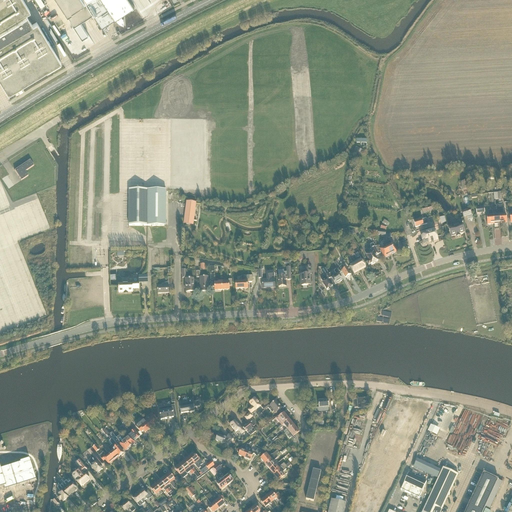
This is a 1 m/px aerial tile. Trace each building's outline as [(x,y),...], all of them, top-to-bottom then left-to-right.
[(23,0),(0,0),(0,81),(8,94),(61,63),(23,0)] [(56,0),(74,27),(93,14),(102,28),(117,19),(118,20),(117,21),(124,24),(124,17),(123,17),(122,15),(134,7),(129,0),(56,0)] [(14,171),(21,181),(28,176),(25,172),(34,166),(30,161),(14,171)] [(129,190),(129,226),(130,226),(147,226),(147,190),(129,190)] [(166,190),(147,190),(147,226),(166,226),(166,190)] [(184,220),(193,221),(196,203),(187,202),(184,220)] [(506,215),(504,216),(503,206),(499,206),(499,208),(500,224),(507,223),(506,215)] [(456,236),(456,237),(460,236),(459,235),(464,233),(462,224),(448,228),(451,237),(456,236)] [(391,235),(386,236),(386,232),(378,231),(378,235),(382,235),(381,237),(385,237),(383,240),(384,243),(387,241),(387,240),(387,239),(391,238),(391,235)] [(435,238),(433,231),(424,234),(425,236),(421,237),(423,243),(426,242),(426,241),(427,241),(427,242),(430,241),(430,240),(435,238)] [(375,256),(381,253),(377,246),(375,247),(374,243),(370,245),(373,250),(370,252),(370,253),(369,254),(370,255),(367,256),(369,261),(367,262),(368,266),(371,264),(371,265),(372,264),(373,265),(374,264),(377,262),(375,256)] [(387,243),(385,244),(390,255),(396,252),(392,245),(389,246),(387,243)] [(390,255),(385,244),(383,245),(384,248),(381,250),(385,258),(390,255)] [(353,259),(352,256),(349,257),(353,265),(350,266),(354,273),(360,270),(353,259)] [(353,259),(360,270),(365,267),(361,260),(358,262),(355,258),(353,259)] [(340,267),(340,268),(342,271),(341,271),(346,278),(351,275),(348,270),(349,269),(344,261),(341,263),(342,266),(340,267)] [(186,293),(194,292),(194,279),(192,279),(191,277),(186,277),(185,266),(183,267),(183,270),(182,270),(183,278),(186,278),(186,280),(185,280),(186,293)] [(301,286),(304,286),(311,285),(310,275),(311,275),(310,267),(305,268),(306,275),(304,275),(300,275),(301,286)] [(291,280),(290,274),(290,268),(286,268),(287,273),(284,273),(284,272),(278,272),(279,277),(278,277),(279,287),(286,287),(286,283),(285,283),(285,280),(287,280),(287,281),(291,280)] [(263,289),(275,288),(274,272),(267,272),(267,280),(262,281),(263,289)] [(331,279),(329,274),(325,277),(327,281),(323,283),(327,290),(333,286),(332,285),(334,284),(331,279)] [(342,280),(338,274),(332,278),(336,284),(342,280)] [(158,286),(158,294),(169,293),(168,284),(172,284),(172,275),(167,275),(167,283),(158,283),(158,286)] [(241,277),(242,283),(235,283),(236,290),(248,289),(248,283),(252,282),(252,276),(241,277)] [(208,277),(200,278),(200,292),(209,291),(208,277)] [(222,280),(222,291),(229,290),(229,286),(232,286),(232,280),(229,280),(229,282),(225,282),(225,279),(222,280)] [(215,291),(222,291),(222,280),(218,280),(218,282),(215,283),(214,281),(211,281),(212,287),(215,287),(215,291)] [(118,284),(119,293),(133,292),(132,289),(139,289),(139,283),(132,283),(132,284),(128,284),(128,282),(127,281),(124,281),(123,282),(123,284),(118,284)] [(256,411),(261,407),(255,399),(250,403),(253,407),(249,410),(251,413),(255,410),(256,411)] [(367,399),(357,399),(357,400),(354,401),(355,409),(358,409),(362,409),(362,412),(367,410),(367,408),(368,408),(367,399)] [(270,407),(268,408),(272,413),(274,412),(275,414),(282,409),(276,401),(272,405),(270,407)] [(327,408),(329,408),(329,401),(319,402),(320,411),(325,410),(328,410),(327,408)] [(180,406),(182,415),(191,414),(191,415),(195,414),(195,409),(200,408),(200,403),(180,406)] [(172,410),(160,412),(161,420),(174,418),(173,416),(177,415),(176,409),(172,410)] [(151,417),(145,422),(151,428),(157,424),(154,421),(156,419),(152,414),(150,416),(151,417)] [(280,415),(275,418),(282,426),(283,425),(289,420),(287,417),(287,416),(286,414),(285,415),(284,414),(281,417),(280,415)] [(288,431),(294,426),(289,420),(283,425),(287,429),(284,432),(285,434),(288,431)] [(248,433),(252,429),(248,424),(242,429),(240,425),(239,426),(235,421),(230,426),(236,433),(239,430),(242,434),(245,432),(246,431),(248,433)] [(151,428),(145,422),(140,426),(139,425),(136,427),(140,432),(143,430),(145,433),(151,428)] [(125,435),(122,435),(121,436),(130,447),(135,443),(133,441),(139,436),(130,424),(126,428),(130,432),(125,435)] [(431,425),(429,432),(440,435),(442,429),(431,425)] [(297,438),(295,436),(299,433),(294,426),(288,431),(293,437),(292,438),(294,441),(297,438)] [(383,455),(392,434),(387,431),(386,432),(383,431),(381,435),(384,437),(364,479),(375,484),(388,457),(383,455)] [(125,451),(130,447),(121,436),(117,439),(112,433),(110,435),(112,438),(117,443),(118,443),(120,446),(121,445),(125,451)] [(232,442),(234,439),(230,434),(227,437),(224,436),(223,437),(218,435),(216,441),(224,444),(225,441),(227,442),(230,439),(232,442)] [(345,437),(343,444),(351,446),(353,439),(345,437)] [(124,453),(116,443),(113,439),(110,441),(110,443),(112,445),(110,446),(118,457),(119,457),(124,453)] [(249,442),(247,445),(246,448),(242,447),(239,449),(237,452),(240,453),(239,456),(244,458),(250,446),(252,444),(249,442)] [(251,451),(252,447),(253,445),(252,444),(250,446),(244,458),(250,461),(253,455),(254,454),(256,457),(262,453),(259,450),(258,450),(255,453),(253,450),(252,451),(251,451)] [(118,457),(110,446),(108,448),(111,451),(108,454),(113,461),(118,457)] [(92,447),(88,450),(87,451),(91,456),(93,455),(94,457),(87,462),(88,463),(90,466),(91,466),(92,467),(91,468),(92,469),(93,469),(97,474),(103,469),(99,465),(101,464),(100,463),(103,461),(99,456),(92,447)] [(265,465),(277,455),(279,453),(277,451),(270,457),(269,458),(266,455),(261,459),(265,465)] [(109,464),(113,461),(108,454),(105,456),(103,453),(99,456),(103,461),(105,460),(109,464)] [(194,454),(189,458),(194,464),(198,470),(201,468),(197,463),(199,461),(194,454)] [(270,470),(275,465),(273,463),(274,462),(274,461),(278,457),(277,455),(265,465),(270,470)] [(0,484),(2,490),(7,488),(7,487),(12,485),(12,487),(18,484),(17,483),(22,482),(22,483),(28,481),(28,480),(33,478),(26,458),(21,460),(21,459),(16,461),(12,463),(12,464),(6,465),(1,466),(2,467),(0,467),(0,484)] [(200,477),(196,472),(194,469),(192,466),(194,464),(189,458),(184,462),(194,473),(193,473),(198,479),(200,477)] [(77,480),(76,480),(81,486),(89,480),(85,474),(84,474),(83,472),(87,469),(79,459),(76,462),(81,469),(73,475),(77,480)] [(194,473),(184,462),(180,465),(185,472),(187,470),(189,473),(190,472),(192,475),(193,473),(194,473)] [(213,468),(217,473),(222,469),(218,464),(213,468)] [(278,468),(275,465),(270,470),(274,476),(286,466),(284,464),(279,468),(278,468)] [(185,477),(187,475),(185,472),(180,465),(175,469),(180,475),(182,474),(185,477)] [(286,466),(274,476),(279,481),(285,476),(282,474),(283,473),(283,472),(288,468),(286,466)] [(441,511),(458,475),(443,468),(423,511),(441,511)] [(314,502),(321,472),(313,470),(306,500),(314,502)] [(224,477),(220,472),(218,474),(224,482),(227,486),(233,481),(228,476),(225,478),(224,477)] [(502,483),(498,480),(483,473),(465,511),(483,511),(485,507),(490,509),(502,483)] [(170,474),(165,478),(170,484),(174,489),(177,487),(173,482),(175,480),(177,483),(177,482),(179,485),(182,483),(177,477),(174,479),(170,474)] [(216,476),(215,476),(219,481),(220,482),(217,485),(221,490),(227,486),(224,482),(218,474),(216,476)] [(419,499),(427,483),(409,474),(401,491),(419,499)] [(208,479),(205,476),(198,481),(201,484),(208,479)] [(169,488),(167,486),(170,484),(165,478),(160,481),(170,492),(171,491),(169,488)] [(68,483),(66,481),(64,479),(62,480),(67,486),(72,493),(77,490),(70,481),(68,483)] [(168,494),(170,492),(160,481),(155,485),(161,491),(164,489),(168,494)] [(59,484),(58,485),(58,488),(61,492),(58,495),(59,496),(58,498),(60,500),(61,499),(63,501),(68,497),(62,489),(60,486),(59,484)] [(68,497),(72,493),(67,486),(65,488),(62,485),(60,486),(62,489),(68,497)] [(161,491),(155,485),(151,489),(156,495),(161,491)] [(150,499),(143,489),(137,493),(143,500),(144,501),(147,499),(148,500),(150,499)] [(142,505),(140,502),(143,500),(137,493),(132,497),(140,507),(142,505)] [(277,506),(276,504),(273,501),(276,499),(278,501),(282,498),(278,493),(275,496),(272,493),(267,497),(275,508),(277,506)] [(224,505),(224,504),(221,501),(224,499),(220,495),(218,497),(219,499),(216,501),(216,500),(215,500),(210,494),(208,496),(219,510),(224,505)] [(205,497),(211,504),(212,505),(208,508),(211,511),(215,511),(219,510),(208,496),(205,497)] [(261,502),(263,504),(266,508),(269,505),(273,510),(275,508),(267,497),(261,502)] [(332,499),(330,504),(328,511),(344,511),(345,509),(348,510),(349,504),(347,503),(332,499)] [(127,501),(124,504),(121,507),(124,511),(125,511),(129,510),(130,511),(133,511),(136,510),(133,506),(132,507),(130,504),(127,501)]
